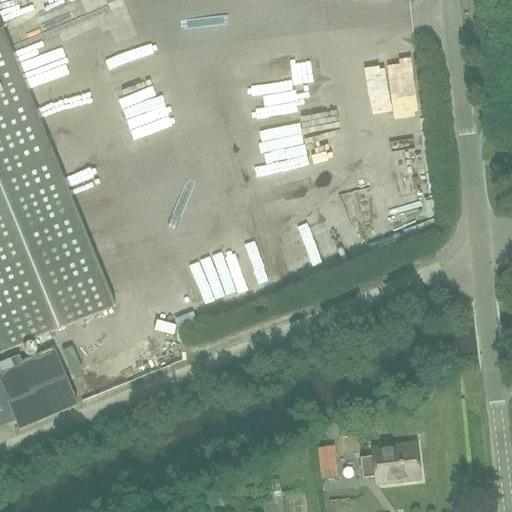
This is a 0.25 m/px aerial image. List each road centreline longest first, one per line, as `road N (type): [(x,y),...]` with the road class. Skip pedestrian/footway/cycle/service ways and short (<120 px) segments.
road 1 (unclassified): [(0,447),(386,290),(480,261)]
road 2 (tertiary): [(480,261),(450,0)]
road 3 (tertiary): [(508,511),(480,261)]
